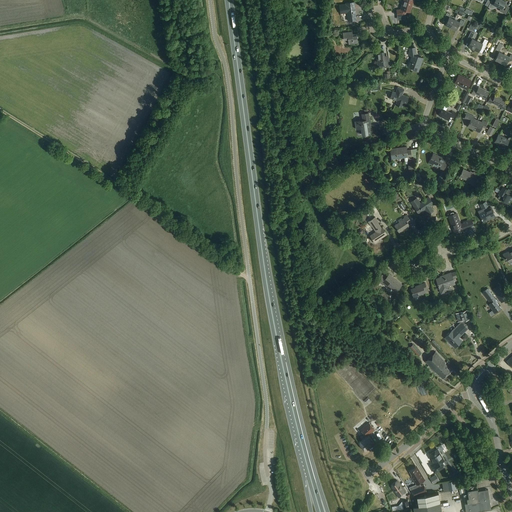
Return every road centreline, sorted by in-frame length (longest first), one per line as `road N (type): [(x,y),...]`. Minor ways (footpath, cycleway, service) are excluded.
road 1 (unclassified): [(210,0),(230,95),(265,393),(266,511)]
road 2 (trunk): [(228,0),(281,362)]
road 3 (track): [(0,109),(249,280)]
road 4 (trunk): [(327,511),(281,362)]
road 5 (residential): [(367,476),(457,398),(474,393)]
road 6 (trunk): [(281,362),(310,479)]
